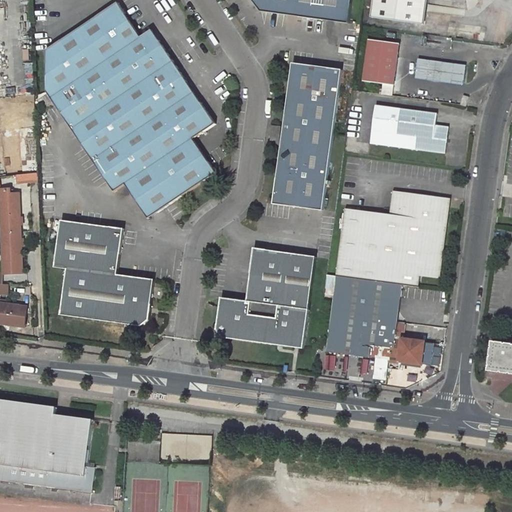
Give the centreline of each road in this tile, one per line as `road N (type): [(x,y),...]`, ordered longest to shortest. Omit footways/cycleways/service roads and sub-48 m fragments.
road 1 (unclassified): [(185,376),(205,245),(251,189),(262,84),(206,0)]
road 2 (unclassified): [(453,415),(493,120),(511,74)]
road 3 (secondary): [(183,387),(452,426)]
road 4 (secondary): [(453,415),(185,376)]
road 5 (unknown): [(511,43),(431,29),(412,33),(400,50),(421,74),(502,90)]
road 6 (secondary): [(185,376),(7,362)]
road 7 (secondary): [(7,362),(183,387)]
road 8 (unknown): [(41,364),(35,193)]
